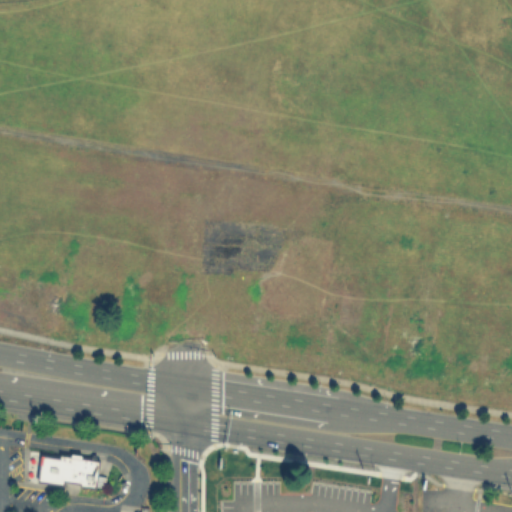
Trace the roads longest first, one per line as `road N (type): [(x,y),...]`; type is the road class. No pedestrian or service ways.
road 1 (primary): [(179,420),(511,472)]
road 2 (primary): [(181,383),(0,354)]
road 3 (primary): [(2,393),(179,420)]
road 4 (primary): [(350,410),(181,383)]
road 5 (primary): [(511,435),(350,410)]
